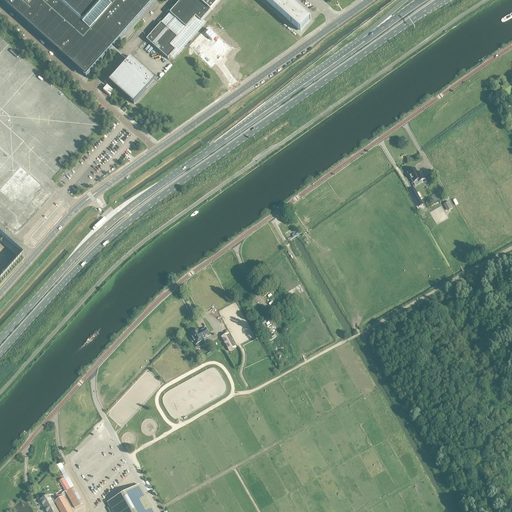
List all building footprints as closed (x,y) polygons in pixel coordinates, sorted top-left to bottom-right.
[(0,0),(1,1),(55,50),(58,52),(86,77),(155,0),(0,0)] [(182,0),(170,14),(161,24),(146,40),(168,59),(170,57),(171,57),(174,60),(205,25),(206,24),(203,21),(202,21),(220,0),(182,0)] [(285,0),(266,0),(300,30),(309,20),(285,0)] [(131,57),(109,82),(134,104),(156,79),(131,57)] [(407,173),(413,183),(417,181),(418,183),(421,181),(425,179),(421,172),(418,174),(415,169),(411,171),(411,170),(408,171),(408,172),(407,173)] [(414,187),(409,190),(417,204),(421,201),(414,187)] [(197,330),(190,334),(191,337),(190,338),(192,343),(194,342),(196,345),(204,341),(203,339),(210,336),(206,328),(201,331),(199,333),(197,330)] [(228,334),(221,337),(229,351),(236,348),(228,334)] [(284,347),(278,350),(273,353),(279,362),(289,356),(284,347)] [(75,508),(83,504),(61,466),(63,466),(61,463),(57,466),(59,470),(63,476),(61,477),(62,479),(64,478),(70,489),(65,492),(75,508)] [(154,511),(139,485),(107,503),(112,511),(154,511)] [(72,511),(62,494),(59,496),(58,495),(56,496),(57,497),(53,499),(54,500),(52,501),(53,504),(55,503),(60,511),(72,511)] [(58,511),(53,504),(52,501),(49,495),(40,500),(46,511),(58,511)]
